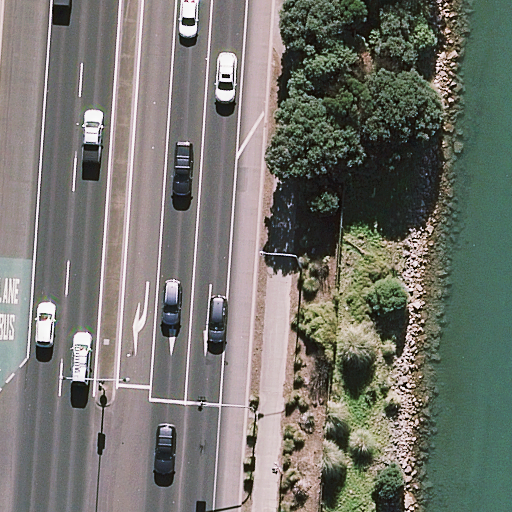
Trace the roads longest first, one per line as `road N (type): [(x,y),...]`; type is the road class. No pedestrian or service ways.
road 1 (trunk): [(41,511),(77,0)]
road 2 (trunk): [(211,0),(185,511)]
